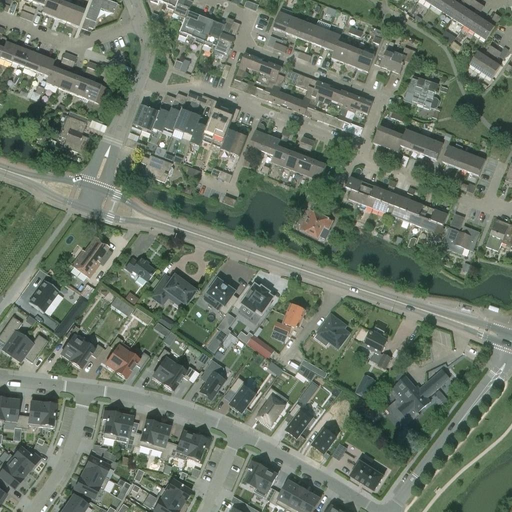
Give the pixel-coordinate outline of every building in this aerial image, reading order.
[(7,13),(11,1),(8,0),(5,0),(1,11),(7,13)] [(54,19),(60,2),(54,0),(47,0),(44,8),(41,14),(54,19)] [(92,0),(81,29),(87,31),(91,21),(95,23),(100,9),(113,14),(117,5),(104,0),(92,0)] [(167,9),(174,12),(175,12),(179,0),(165,0),(164,4),(168,6),(167,9)] [(179,0),(175,12),(174,12),(173,15),(185,19),(186,20),(188,12),(189,12),(193,2),(187,0),(186,0),(179,0)] [(450,0),(434,0),(431,6),(442,14),(450,0)] [(452,21),(462,7),(451,0),(450,0),(442,14),(452,21)] [(248,1),(246,7),(257,11),(260,5),(248,1)] [(475,9),(479,4),(473,1),(470,6),(475,9)] [(72,7),(60,2),(54,19),(66,23),(72,7)] [(484,8),(479,4),(475,9),(481,13),(484,8)] [(25,21),(30,8),(24,6),(19,18),(25,21)] [(85,11),(72,7),(66,23),(78,28),(85,11)] [(472,14),(462,7),(452,21),(463,28),(472,14)] [(36,11),(30,8),(25,21),(31,23),(36,11)] [(189,36),(193,38),(200,19),(198,24),(192,21),(195,15),(189,12),(188,12),(186,20),(185,19),(179,36),(187,39),(189,36)] [(286,35),(292,18),(280,13),(273,30),(286,35)] [(474,35),(483,21),(472,14),(463,28),(474,35)] [(497,24),(499,21),(501,18),(495,15),(492,20),(497,24)] [(304,23),(292,18),(286,35),(298,40),(304,23)] [(203,46),(213,22),(206,19),(206,21),(200,19),(193,38),(197,39),(195,43),(203,46)] [(226,23),(222,33),(217,47),(215,51),(228,56),(235,38),(228,36),(234,22),(228,19),(226,23)] [(495,28),(483,21),(474,35),(486,42),(495,28)] [(219,24),(213,22),(203,46),(211,49),(212,45),(217,47),(222,33),(216,31),(219,24)] [(316,27),(304,23),(298,40),(310,44),(316,27)] [(310,44),(322,49),(329,32),(316,27),(310,44)] [(338,43),(339,43),(341,37),(329,32),(322,49),(334,54),(338,43)] [(273,50),(279,52),(281,46),(283,42),(277,40),(273,50)] [(390,72),(397,54),(391,52),(395,44),(384,40),(379,53),(385,55),(380,68),(390,72)] [(5,42),(3,49),(0,58),(0,59),(11,64),(18,47),(5,42)] [(350,48),(339,43),(338,43),(334,54),(331,60),(344,65),(350,48)] [(18,47),(11,64),(24,69),(30,52),(32,48),(24,45),(23,49),(18,47)] [(492,55),(495,50),(490,47),(487,52),(492,55)] [(344,65),(356,69),(363,52),(350,48),(344,65)] [(405,48),(402,56),(397,54),(390,72),(400,75),(405,63),(409,64),(414,52),(405,48)] [(501,54),(495,50),(492,55),(498,59),(501,54)] [(187,51),(186,60),(177,58),(175,71),(194,73),(195,64),(192,64),(194,52),(187,51)] [(42,57),(30,52),(24,69),(36,73),(42,57)] [(363,52),(356,69),(368,74),(375,57),(363,52)] [(66,68),(70,56),(65,53),(60,65),(66,68)] [(480,74),(489,60),(478,53),(469,67),(480,74)] [(259,73),(264,60),(261,59),(261,60),(245,54),(232,88),(232,89),(250,96),(253,87),(255,84),(249,82),(247,85),(241,82),(242,80),(245,79),(247,76),(245,74),(247,69),(259,73)] [(76,58),(70,56),(66,68),(72,70),(76,58)] [(36,73),(47,78),(48,78),(52,68),(55,61),(42,57),(36,73)] [(266,61),(264,60),(259,73),(270,78),(265,92),(253,87),(250,96),(268,103),(282,68),(266,62),(266,61)] [(501,67),(489,60),(480,74),(492,81),(501,67)] [(84,75),(90,77),(94,65),(88,63),(84,75)] [(324,63),(322,68),(321,68),(328,71),(330,65),(324,63)] [(94,65),(90,77),(88,82),(81,99),(100,106),(107,89),(94,84),(101,67),(94,65)] [(284,80),(296,84),(300,75),(294,73),(287,70),(287,69),(282,67),(282,68),(268,103),(284,109),(284,110),(286,111),(291,98),(279,93),(284,80)] [(57,89),(64,73),(52,68),(48,78),(47,78),(45,85),(57,89)] [(76,77),(64,73),(57,89),(69,94),(76,77)] [(300,75),(296,84),(295,87),(307,91),(303,103),(291,98),(286,111),(289,112),(289,111),(304,117),(318,82),(305,77),(300,75)] [(88,82),(76,77),(69,94),(81,99),(88,82)] [(404,102),(417,107),(426,82),(413,77),(404,102)] [(319,81),(318,82),(304,117),(323,124),(326,115),(314,110),(319,97),(332,102),(336,89),(323,84),(324,83),(319,81)] [(426,82),(417,107),(429,111),(430,110),(433,111),(437,110),(439,104),(437,101),(433,100),(438,86),(426,82)] [(323,124),(341,131),(354,96),(336,89),(332,102),(343,106),(338,120),(326,115),(323,124)] [(354,96),(341,131),(359,138),(363,129),(350,124),(356,111),(368,115),(373,103),(354,96)] [(214,101),(211,111),(216,113),(219,103),(214,101)] [(219,103),(216,113),(221,114),(222,110),(224,105),(219,103)] [(142,130),(150,110),(146,108),(147,106),(142,104),(133,126),(142,130)] [(150,110),(142,130),(152,133),(153,130),(161,111),(160,111),(162,108),(157,106),(155,112),(150,110)] [(175,131),(182,111),(181,113),(177,111),(178,109),(173,107),(170,114),(164,129),(174,133),(175,131)] [(230,107),(228,112),(227,117),(231,119),(235,109),(230,107)] [(162,108),(160,111),(161,111),(153,130),(162,134),(164,129),(170,114),(166,112),(167,110),(162,108)] [(235,109),(231,119),(236,121),(240,111),(235,109)] [(187,113),(182,111),(175,131),(184,134),(193,112),(188,110),(187,113)] [(213,115),(207,129),(208,129),(200,149),(218,156),(220,151),(221,151),(228,131),(229,131),(232,123),(234,123),(236,122),(236,121),(231,119),(227,117),(228,112),(222,110),(221,114),(216,113),(211,111),(210,113),(211,114),(213,115)] [(184,134),(193,138),(201,118),(197,117),(198,114),(193,112),(184,134)] [(87,139),(81,137),(88,120),(69,113),(60,137),(67,140),(64,148),(81,155),(87,139)] [(404,117),(399,115),(396,121),(402,123),(404,117)] [(208,129),(207,129),(203,127),(206,120),(201,118),(193,138),(190,145),(200,149),(208,129)] [(90,127),(104,133),(107,127),(92,121),(90,127)] [(261,153),(268,137),(262,134),(264,130),(263,127),(259,125),(259,124),(256,132),(249,149),(261,153)] [(385,149),(392,132),(380,128),(373,145),(385,149)] [(230,155),(239,132),(234,130),(233,133),(229,131),(228,131),(221,151),(230,155)] [(280,143),(285,145),(288,137),(290,133),(285,131),(284,131),(281,139),(280,141),(280,143)] [(406,131),(404,137),(400,148),(412,152),(418,135),(406,131)] [(244,134),(239,132),(230,155),(240,159),(247,139),(243,137),(244,134)] [(404,137),(392,132),(385,149),(398,154),(400,148),(404,137)] [(412,152),(424,157),(431,140),(418,135),(412,152)] [(268,137),(261,153),(273,158),(274,158),(278,148),(280,143),(280,141),(268,137)] [(304,152),(309,140),(303,137),(298,150),(304,152)] [(309,140),(304,152),(310,154),(315,142),(309,140)] [(431,140),(424,157),(436,162),(443,145),(431,140)] [(155,156),(182,164),(184,159),(167,154),(168,150),(158,147),(155,156)] [(323,159),(329,161),(333,150),(327,147),(325,153),(323,159)] [(455,169),(461,152),(449,147),(442,164),(455,169)] [(273,158),(271,165),(283,169),(290,152),(278,148),(274,158),(273,158)] [(290,152),(283,169),(295,174),(302,157),(290,152)] [(455,169),(467,173),(473,157),(461,152),(455,169)] [(168,180),(170,179),(173,173),(172,171),(171,170),(173,165),(153,157),(152,161),(144,158),(142,164),(147,166),(143,175),(165,184),(167,179),(168,180)] [(302,157),(295,174),(308,179),(314,162),(302,157)] [(473,157),(467,173),(479,178),(486,161),(473,157)] [(243,166),(249,168),(251,162),(245,160),(243,166)] [(314,162),(308,179),(320,183),(326,166),(314,162)] [(200,177),(202,172),(191,168),(188,173),(200,177)] [(439,172),(436,181),(448,186),(452,177),(439,172)] [(361,205),(369,185),(350,178),(346,189),(352,192),(348,201),(361,205)] [(391,181),(388,187),(395,189),(397,184),(391,181)] [(387,192),(369,185),(361,205),(373,210),(376,201),(382,203),(387,192)] [(395,189),(388,187),(387,192),(382,203),(376,201),(373,210),(391,217),(399,197),(393,195),(395,189)] [(407,194),(413,197),(415,191),(409,189),(407,194)] [(237,202),(225,197),(222,204),(234,208),(237,202)] [(391,217),(409,224),(413,215),(407,213),(411,202),(399,197),(391,217)] [(422,229),(429,209),(411,202),(407,213),(413,215),(409,224),(422,229)] [(321,208),(318,209),(316,214),(311,211),(300,231),(318,241),(324,228),(328,230),(332,222),(327,220),(330,214),(329,211),(321,208)] [(444,230),(442,229),(448,216),(429,209),(422,229),(442,237),(444,230)] [(511,248),(511,226),(496,220),(493,228),(492,227),(491,230),(492,231),(485,249),(498,254),(501,244),(511,248)] [(464,228),(462,234),(449,230),(442,248),(461,256),(464,248),(473,251),(479,234),(464,228)] [(89,279),(99,265),(97,263),(108,249),(95,240),(85,254),(83,252),(72,267),(89,279)] [(154,273),(147,267),(144,265),(145,263),(141,260),(137,264),(132,261),(125,270),(130,274),(132,273),(146,283),(154,273)] [(193,298),(192,296),(195,292),(194,292),(194,289),(190,286),(187,287),(181,282),(180,284),(173,279),(171,281),(165,277),(150,297),(159,304),(167,293),(185,306),(188,302),(190,302),(193,298)] [(232,298),(233,296),(235,294),(236,294),(236,293),(235,292),(219,281),(219,280),(218,280),(217,281),(207,295),(223,306),(219,311),(226,316),(237,302),(232,298)] [(46,283),(31,306),(45,316),(61,293),(46,283)] [(88,285),(81,294),(89,300),(95,290),(88,285)] [(103,287),(100,292),(107,296),(110,292),(103,287)] [(237,302),(226,316),(232,321),(236,315),(245,321),(255,328),(262,318),(262,317),(264,314),(263,313),(266,309),(261,305),(262,304),(262,303),(260,301),(255,298),(254,298),(254,299),(248,296),(246,299),(241,295),(237,302)] [(71,310),(78,315),(89,302),(81,296),(71,310)] [(297,330),(305,312),(291,305),(283,324),(297,330)] [(139,321),(143,315),(136,309),(132,316),(139,321)] [(2,351),(11,358),(25,337),(17,332),(22,325),(12,318),(0,335),(0,342),(5,346),(2,351)] [(333,324),(328,320),(314,340),(325,348),(331,340),(339,346),(347,335),(341,331),(343,328),(334,321),(333,324)] [(155,329),(167,337),(171,331),(159,323),(155,329)] [(277,323),(274,331),(287,337),(291,329),(277,323)] [(71,363),(86,340),(77,334),(79,330),(73,326),(65,338),(70,342),(60,356),(71,363)] [(165,342),(171,347),(178,337),(172,332),(165,342)] [(242,332),(238,337),(247,344),(253,336),(250,333),(247,336),(242,332)] [(388,357),(383,355),(383,356),(380,355),(387,341),(371,332),(364,347),(375,353),(371,362),(378,366),(377,367),(386,371),(392,359),(388,357)] [(227,339),(232,343),(235,345),(238,340),(230,335),(227,339)] [(25,338),(25,337),(11,358),(20,364),(23,359),(32,365),(47,343),(38,336),(32,345),(24,340),(25,338)] [(254,336),(248,344),(268,359),(274,351),(254,336)] [(115,373),(131,351),(121,344),(122,342),(117,338),(110,348),(115,352),(105,366),(115,373)] [(86,340),(71,363),(72,364),(79,369),(81,370),(91,356),(96,360),(103,350),(97,346),(96,347),(86,340)] [(162,385),(177,365),(167,358),(169,354),(164,350),(157,360),(162,364),(152,378),(162,385)] [(131,351),(115,373),(117,374),(116,374),(124,379),(126,380),(135,366),(141,370),(149,358),(143,354),(139,359),(130,353),(131,351)] [(305,360),(302,366),(326,380),(329,374),(305,360)] [(228,382),(222,378),(227,371),(215,362),(206,376),(212,380),(202,394),(213,402),(222,390),(223,390),(228,383),(227,382),(228,382)] [(177,365),(162,385),(164,386),(163,386),(171,392),(171,391),(173,392),(182,378),(188,382),(195,372),(189,368),(186,371),(177,365)] [(392,389),(398,395),(405,404),(398,410),(405,417),(414,410),(418,413),(430,403),(427,399),(449,379),(443,371),(418,392),(405,378),(392,389)] [(375,381),(366,377),(357,394),(366,398),(375,381)] [(255,397),(256,396),(244,388),(246,385),(239,379),(230,391),(238,396),(230,406),(232,407),(231,409),(237,413),(238,412),(242,415),(250,405),(251,406),(256,398),(255,397)] [(266,398),(272,403),(271,405),(270,405),(266,410),(267,410),(260,420),(264,423),(266,422),(271,426),(279,415),(280,416),(286,409),(285,408),(285,407),(275,399),(280,393),(273,388),(266,398)] [(311,399),(304,394),(299,401),(305,406),(311,399)] [(6,401),(4,422),(15,423),(14,429),(21,430),(23,417),(17,417),(18,402),(6,401)] [(23,417),(21,430),(28,431),(29,424),(40,426),(43,405),(30,403),(29,418),(23,417)] [(43,405),(40,426),(53,427),(55,406),(43,405)] [(297,405),(290,415),(295,419),(291,426),(286,432),(297,440),(307,427),(310,429),(315,421),(313,419),(314,418),(297,405)] [(103,434),(116,437),(120,416),(104,412),(103,420),(106,421),(103,434)] [(126,445),(133,447),(135,434),(129,433),(132,419),(120,416),(116,437),(127,439),(126,445)] [(141,442),(152,446),(158,425),(146,422),(142,436),(135,434),(133,447),(139,449),(141,442)] [(170,429),(158,425),(152,446),(163,449),(161,455),(168,457),(172,445),(166,443),(170,429)] [(312,446),(324,454),(335,438),(328,432),(330,429),(325,425),(318,434),(320,435),(312,446)] [(172,445),(168,457),(174,459),(176,453),(187,457),(194,437),(183,433),(178,447),(172,445)] [(194,437),(187,457),(199,461),(203,449),(207,450),(210,443),(194,437)] [(346,450),(340,446),(332,457),(339,462),(346,450)] [(21,449),(13,459),(29,472),(40,460),(33,455),(31,457),(21,449)] [(90,458),(85,470),(104,479),(109,468),(90,458)] [(6,467),(22,481),(29,472),(13,459),(6,467)] [(245,483),(256,489),(266,470),(252,463),(248,470),(252,471),(245,483)] [(360,463),(350,477),(374,492),(383,478),(360,463)] [(22,481),(6,467),(0,474),(0,479),(14,491),(22,481)] [(80,480),(99,489),(104,479),(85,470),(80,480)] [(264,500),(270,503),(276,492),(271,489),(277,476),(266,470),(256,489),(267,495),(264,500)] [(99,489),(80,480),(74,491),(93,501),(99,489)] [(165,493),(184,504),(190,494),(172,482),(165,493)] [(281,495),(276,492),(270,503),(276,507),(279,501),(289,507),(299,488),(289,482),(281,495)] [(299,488),(289,507),(297,511),(299,511),(309,494),(300,488),(299,488)] [(174,511),(178,511),(184,504),(165,493),(159,503),(174,511)] [(313,511),(320,500),(309,494),(299,511),(313,511)] [(66,506),(74,511),(84,511),(88,507),(73,496),(66,506)] [(174,511),(159,503),(153,511),(174,511)]
